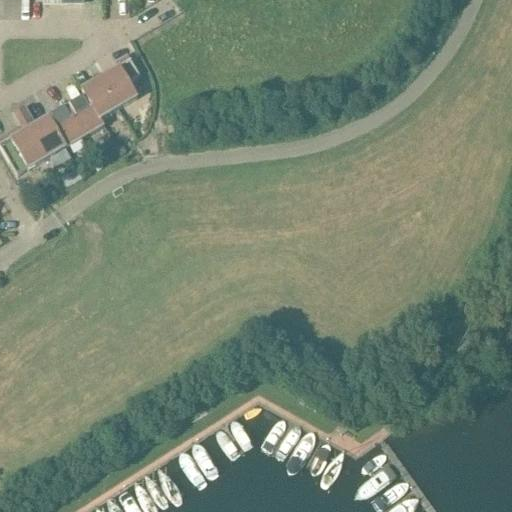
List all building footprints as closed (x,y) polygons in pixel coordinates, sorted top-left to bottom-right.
[(101,83),(119,113),(138,102),(129,87),(140,80),(128,60),(116,67),(119,72),(101,83)] [(100,124),(101,123),(119,113),(101,83),(82,94),(86,101),(86,100),(100,124)] [(86,101),(68,111),(85,141),(104,130),(101,123),(100,124),(86,100),(86,101)] [(48,163),(66,152),(49,122),(36,130),(25,111),(13,118),(25,137),(30,133),(48,163)] [(85,141),(68,111),(49,122),(66,152),(85,141)] [(29,174),(48,163),(30,133),(25,137),(12,144),(9,138),(0,143),(0,150),(9,166),(20,160),(29,174)]
